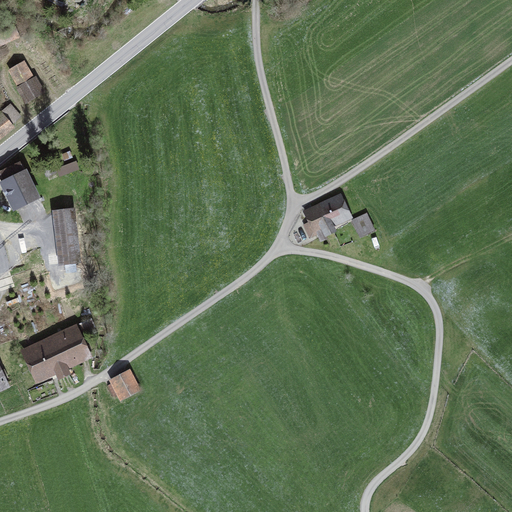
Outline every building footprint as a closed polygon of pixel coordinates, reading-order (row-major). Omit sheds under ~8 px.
[(12,19),(0,23),(0,42),(19,35),(12,19)] [(42,92),(25,63),(12,70),(30,100),(42,92)] [(0,134),(12,124),(11,123),(21,115),(11,104),(2,111),(0,108),(0,134)] [(59,175),(81,167),(78,159),(56,167),(59,175)] [(0,171),(15,204),(37,194),(28,173),(25,175),(19,163),(0,171)] [(330,223),(346,216),(338,198),(305,213),(309,222),(304,224),(311,238),(318,234),(321,240),(328,237),(326,233),(333,230),(330,223)] [(78,261),(72,210),(54,212),(59,263),(65,263),(66,267),(74,266),(73,262),(78,261)] [(374,230),(366,212),(352,219),(360,237),(374,230)] [(76,323),(26,347),(39,375),(56,366),(60,374),(67,371),(64,363),(89,351),(76,323)] [(0,388),(8,384),(0,365),(0,388)] [(130,372),(114,380),(122,396),(138,387),(130,372)]
